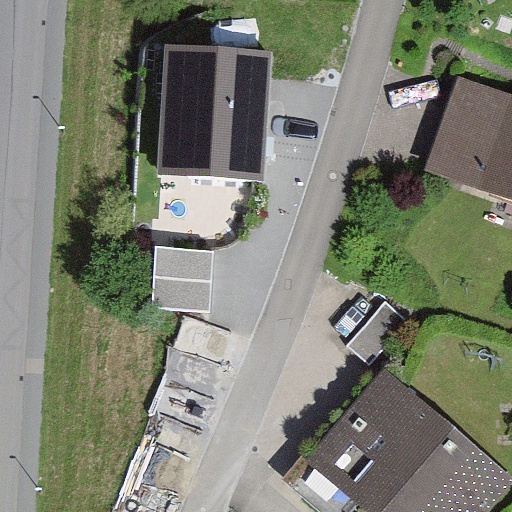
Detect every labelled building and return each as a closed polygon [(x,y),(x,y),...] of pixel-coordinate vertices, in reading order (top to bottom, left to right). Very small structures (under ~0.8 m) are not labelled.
[(266,55),(171,49),(164,166),(258,172),(266,55)] [(511,100),(457,80),(419,175),(511,209),(511,100)] [(163,228),(162,291),(220,291),(221,229),(163,228)] [(177,363),(210,380),(223,354),(190,337),(177,363)] [(493,511),(511,489),(511,487),(381,376),(302,473),(346,511),(493,511)]
